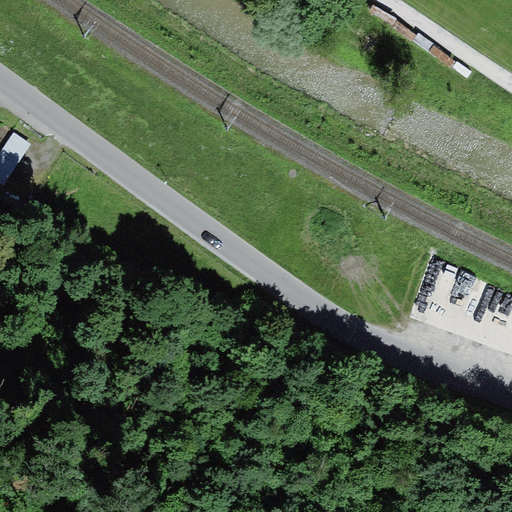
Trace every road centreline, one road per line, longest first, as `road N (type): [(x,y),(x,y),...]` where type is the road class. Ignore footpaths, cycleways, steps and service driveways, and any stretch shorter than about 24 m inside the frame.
road 1 (unclassified): [(0,77),(364,330),(511,405)]
road 2 (track): [(382,0),(511,79)]
